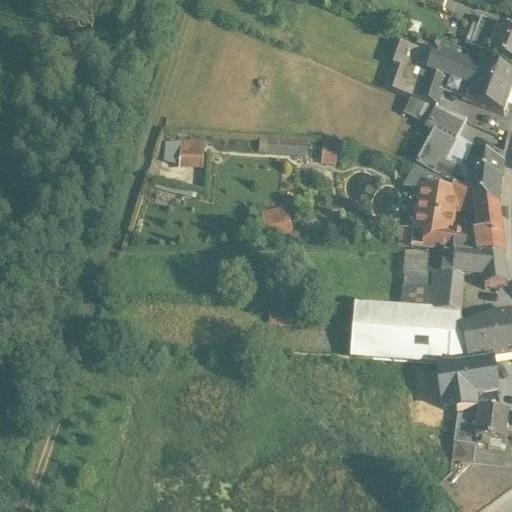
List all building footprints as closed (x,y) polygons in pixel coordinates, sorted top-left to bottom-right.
[(470,39),(511,56),(511,28),(511,26),(511,25),(481,13),(470,39)] [(436,46),(421,40),(420,43),(399,35),(389,61),(394,63),(392,67),(396,69),(390,82),(436,102),(446,69),(474,79),(481,62),(471,58),(474,51),(440,36),(436,46)] [(511,79),(511,73),(481,62),(474,79),(468,96),(501,109),(511,79)] [(447,108),(436,126),(455,137),(466,116),(447,108)] [(459,162),(445,156),(455,137),(436,126),(432,124),(415,158),(418,160),(436,171),(453,180),(454,180),(465,185),(467,170),(457,167),(460,163),(459,162)] [(265,127),(264,144),(305,146),(306,129),(265,127)] [(198,160),(200,135),(164,133),(162,158),(198,160)] [(333,136),(321,135),(320,158),(332,158),(333,136)] [(500,176),(501,157),(474,143),(467,159),(468,159),(500,176)] [(463,156),(459,162),(460,163),(457,167),(467,170),(468,159),(467,159),(463,156)] [(500,176),(468,159),(467,170),(465,185),(480,193),(494,201),(497,202),(500,176)] [(465,185),(454,180),(453,180),(436,171),(418,160),(411,173),(422,177),(422,181),(454,186),(453,192),(465,195),(479,201),(480,193),(465,185)] [(454,186),(422,181),(417,216),(428,217),(425,241),(438,242),(441,219),(449,220),(453,192),(454,186)] [(494,201),(480,193),(479,201),(481,230),(501,233),(497,202),(494,201)] [(285,199),(259,205),(266,232),(292,225),(285,199)] [(481,230),(449,226),(449,220),(441,219),(438,242),(455,243),(455,248),(503,254),(501,233),(481,230)] [(427,245),(405,244),(404,265),(420,266),(420,262),(427,262),(427,245)] [(455,248),(427,245),(427,262),(427,267),(463,270),(481,272),(482,283),(507,281),(503,254),(455,248)] [(420,266),(404,265),(401,301),(457,307),(460,307),(463,270),(427,267),(426,267),(420,266)] [(457,307),(401,301),(401,302),(354,297),(350,350),(449,359),(455,360),(468,358),(459,314),(457,307)] [(270,301),(270,318),(292,318),(292,301),(270,301)] [(511,315),(510,307),(459,314),(468,358),(484,356),(503,353),(500,339),(511,337),(511,315)] [(511,337),(500,339),(503,353),(511,351),(511,337)] [(511,351),(503,353),(484,356),(485,367),(478,368),(481,389),(511,385),(511,351)] [(468,358),(455,360),(449,359),(451,368),(457,409),(475,407),(475,406),(472,392),(481,389),(478,368),(476,357),(468,358)] [(457,409),(451,368),(438,368),(445,410),(457,409)] [(475,407),(457,409),(453,436),(473,438),(478,405),(475,406),(475,407)] [(506,408),(478,405),(473,438),(474,438),(487,439),(487,434),(503,436),(506,408)] [(473,438),(453,436),(451,451),(472,453),(474,438),(473,438)]
